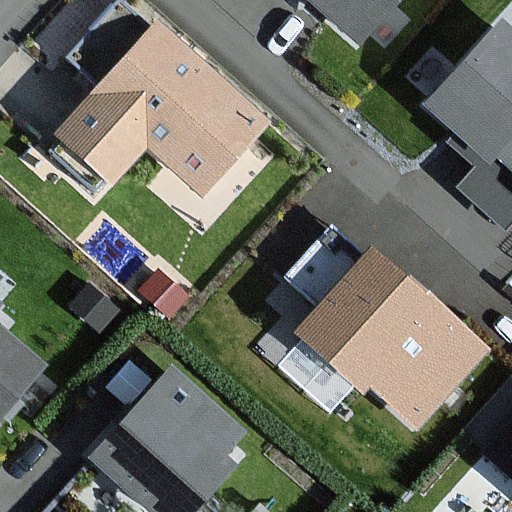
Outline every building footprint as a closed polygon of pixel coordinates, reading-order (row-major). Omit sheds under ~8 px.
[(396,0),(314,0),(360,41),(396,0)] [(428,105),(490,161),(497,154),(511,136),(511,30),(502,22),(428,105)] [(204,189),(266,121),(202,63),(159,25),(99,91),(63,130),(115,177),(149,139),(204,189)] [(511,167),(511,136),(497,154),(511,167)] [(406,284),(374,254),(300,334),(361,389),(369,379),(416,422),(484,347),(410,280),(406,284)] [(186,295),(158,272),(143,291),(170,313),(186,295)] [(116,312),(90,288),(74,305),(100,329),(116,312)] [(0,411),(41,363),(0,328),(0,411)] [(173,368),(95,454),(160,511),(189,511),(232,464),(222,455),(244,431),(173,368)] [(511,424),(487,454),(511,475),(511,424)]
